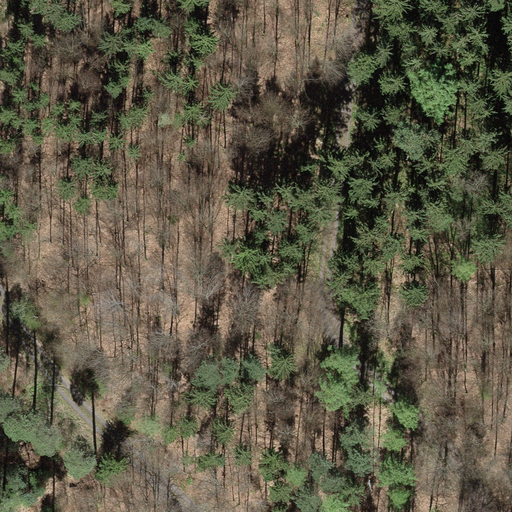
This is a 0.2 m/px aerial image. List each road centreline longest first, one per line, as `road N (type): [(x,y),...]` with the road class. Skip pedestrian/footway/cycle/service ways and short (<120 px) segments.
road 1 (track): [(357,0),(343,68),(339,292),(376,374),(469,468),(482,511)]
road 2 (track): [(187,511),(70,399),(0,305)]
